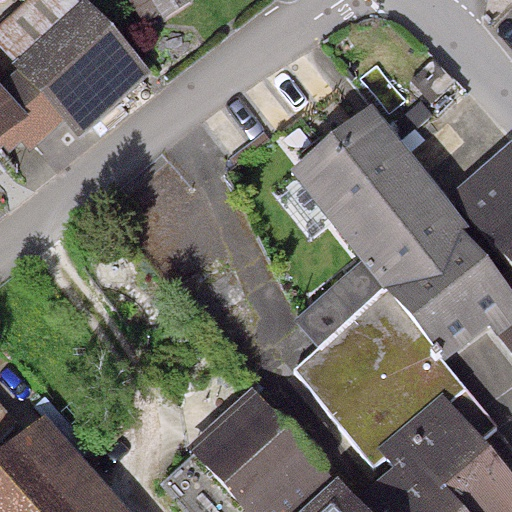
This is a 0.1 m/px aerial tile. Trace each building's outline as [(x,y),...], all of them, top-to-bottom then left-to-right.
[(79,134),(150,71),(85,0),(25,0),(0,23),(0,47),(20,69),(65,119),(79,134)] [(152,0),(164,19),(194,0),(152,0)] [(65,119),(20,69),(3,84),(30,114),(0,141),(0,151),(4,148),(9,154),(22,142),(29,150),(65,119)] [(0,141),(30,114),(3,84),(0,81),(0,141)] [(511,273),(370,105),(290,170),(362,262),(444,361),(491,327),(501,334),(511,325),(511,273)] [(511,140),(449,193),(511,267),(511,140)] [(376,468),(388,459),(394,466),(358,496),(371,511),(511,511),(511,471),(484,438),(499,426),(444,361),(362,262),(294,319),(319,348),(294,369),(376,468)] [(511,325),(501,334),(511,348),(511,325)] [(371,511),(358,496),(338,477),(335,479),(255,388),(188,446),(194,454),(245,511),(371,511)] [(0,437),(17,423),(0,404),(0,437)] [(131,511),(45,415),(0,455),(0,511),(131,511)] [(245,511),(194,454),(160,483),(187,511),(245,511)]
